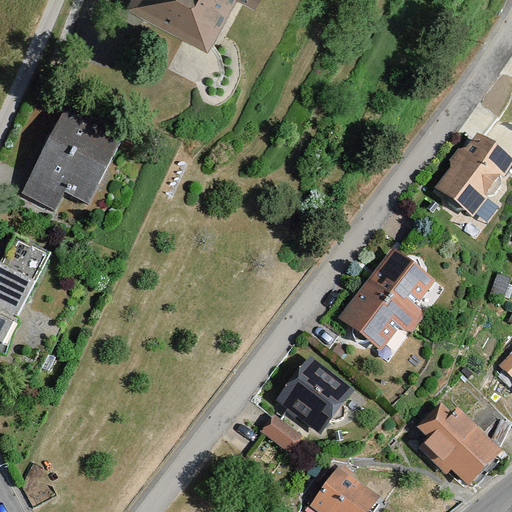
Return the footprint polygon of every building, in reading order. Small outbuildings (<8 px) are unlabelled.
[(127,0),(123,9),(212,55),(240,0),(247,0),(269,11),(275,0),(127,0)] [(136,154),(69,118),(25,197),(63,218),(74,197),(103,213),(136,154)] [(511,195),(511,159),(485,136),(432,195),(477,235),(511,195)] [(61,257),(15,236),(0,268),(0,347),(15,355),(61,257)] [(449,294),(397,257),(374,289),(424,327),(449,294)] [(424,327),(374,289),(343,330),(393,367),(424,327)] [(511,354),(496,372),(511,386),(511,354)] [(363,401),(309,364),(277,410),(307,437),(330,447),(363,401)] [(453,404),(416,442),(472,497),(509,459),(453,404)] [(307,437),(274,421),(263,443),(296,459),(307,437)] [(377,511),(385,500),(338,472),(313,511),(377,511)]
